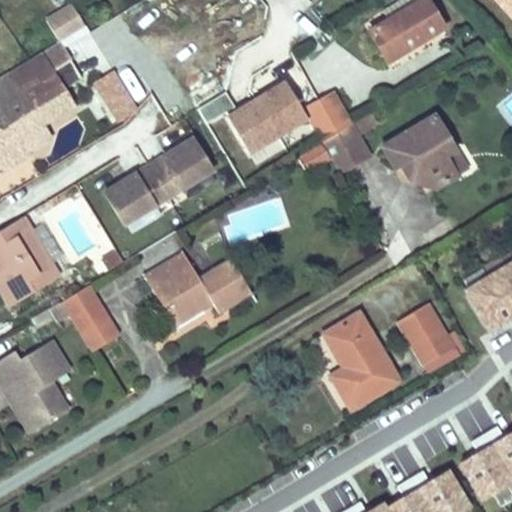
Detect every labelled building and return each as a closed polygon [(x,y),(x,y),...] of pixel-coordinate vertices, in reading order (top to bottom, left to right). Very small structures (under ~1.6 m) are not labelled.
[(424,0),(423,0),(388,21),(369,32),(387,62),(443,30),(424,0)] [(401,0),(383,11),(388,21),(423,0),(401,0)] [(511,0),(494,0),(511,19),(511,0)] [(82,29),(66,3),(45,16),(60,42),(82,29)] [(20,93),(43,131),(77,110),(66,92),(84,81),(62,44),(43,55),(9,76),(20,93)] [(137,113),(115,73),(92,85),(114,125),(137,113)] [(285,85),(229,118),(254,159),(309,125),(285,85)] [(27,156),(24,153),(47,139),(43,131),(20,93),(0,105),(0,169),(2,172),(27,156)] [(332,94),(303,111),(319,140),(349,123),(332,94)] [(237,113),(227,95),(198,111),(208,129),(237,113)] [(371,117),(352,128),(358,138),(377,127),(371,117)] [(381,147),(394,171),(401,166),(406,174),(419,177),(423,185),(436,189),(457,176),(445,157),(455,152),(434,117),(381,147)] [(350,124),(320,142),(324,148),(332,163),(339,175),(370,158),(358,138),(352,128),(350,124)] [(123,225),(212,172),(193,140),(104,193),(123,225)] [(332,163),(324,148),(301,161),(309,176),(332,163)] [(455,152),(445,157),(457,176),(466,171),(455,152)] [(401,166),(394,171),(399,178),(423,185),(419,177),(406,174),(401,166)] [(0,230),(0,294),(8,308),(51,282),(32,251),(38,246),(28,229),(21,217),(0,230)] [(38,246),(32,251),(51,282),(57,278),(38,246)] [(122,261),(116,251),(101,261),(107,271),(122,261)] [(143,277),(152,292),(155,290),(163,303),(159,305),(171,326),(201,309),(199,306),(208,301),(215,314),(244,298),(234,281),(240,278),(230,261),(197,280),(182,254),(143,277)] [(511,311),(511,266),(492,278),(511,311)] [(240,278),(234,281),(244,298),(249,294),(240,278)] [(491,339),(511,327),(511,311),(492,278),(465,294),(491,339)] [(87,287),(62,301),(91,350),(115,335),(87,287)] [(155,290),(152,292),(159,305),(163,303),(155,290)] [(397,322),(400,328),(429,311),(426,305),(397,322)] [(429,311),(400,328),(423,366),(452,350),(429,311)] [(324,335),(341,364),(375,343),(358,315),(324,335)] [(0,359),(0,388),(1,391),(11,384),(20,399),(16,401),(34,428),(65,409),(48,382),(66,371),(49,342),(17,361),(12,352),(0,359)] [(375,343),(341,364),(344,369),(331,377),(349,410),(397,382),(375,343)] [(11,384),(1,391),(27,433),(34,428),(16,401),(20,399),(11,384)] [(511,438),(492,451),(511,481),(511,438)] [(484,509),(511,492),(511,481),(492,451),(460,469),(484,509)] [(469,511),(447,475),(419,492),(429,511),(469,511)] [(429,511),(419,492),(388,511),(429,511)]
